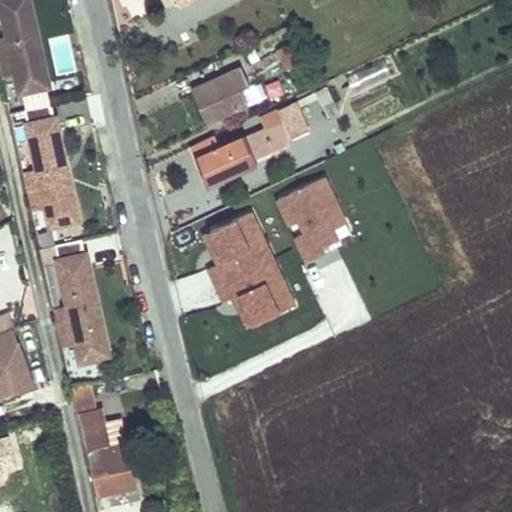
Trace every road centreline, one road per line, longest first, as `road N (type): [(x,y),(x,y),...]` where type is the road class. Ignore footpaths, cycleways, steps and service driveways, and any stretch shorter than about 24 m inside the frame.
road 1 (residential): [(93,0),(215,511)]
road 2 (unknown): [(112,511),(5,51)]
